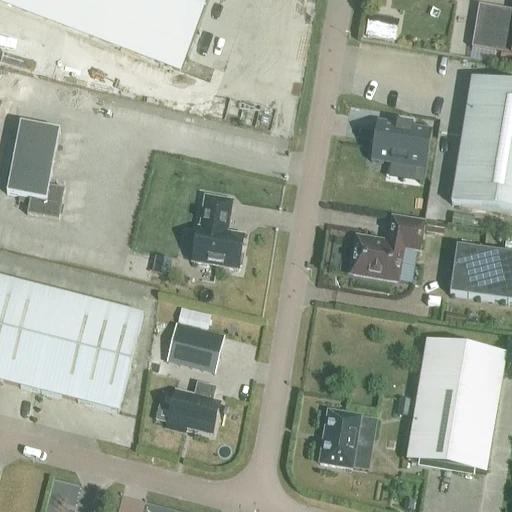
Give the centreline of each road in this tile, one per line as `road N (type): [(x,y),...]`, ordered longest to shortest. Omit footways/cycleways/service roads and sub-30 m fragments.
road 1 (unclassified): [(251,506),(340,0)]
road 2 (unknown): [(310,169),(191,131),(131,126),(117,140),(96,196)]
road 3 (unclassified): [(0,444),(251,506)]
